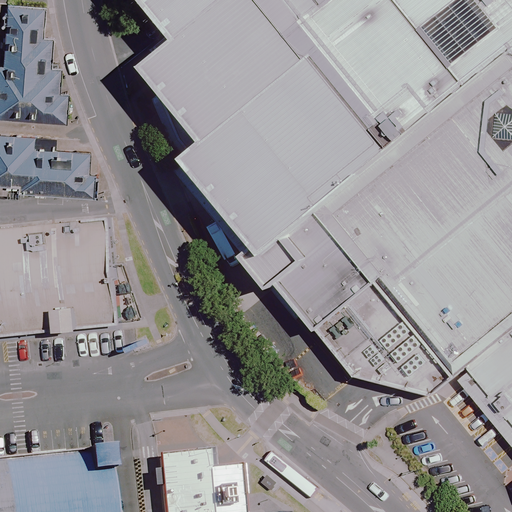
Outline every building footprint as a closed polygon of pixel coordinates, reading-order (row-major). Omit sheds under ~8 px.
[(305,310),(354,368),(432,388),(468,365),(511,418),(511,0),(154,0),(158,5),(174,24),(141,49),(201,124),(181,139),(190,151),(173,163),(296,317),(305,310)] [(61,68),(51,67),(53,38),(42,37),(44,8),(8,5),(3,67),(0,66),(0,119),(66,124),(68,94),(59,93),(61,68)] [(0,135),(0,185),(17,187),(17,194),(95,199),(97,175),(88,174),(89,153),(33,150),(33,137),(0,135)] [(108,214),(0,224),(0,331),(118,320),(108,214)] [(0,511),(106,511),(99,447),(0,457),(0,511)] [(238,511),(234,464),(205,467),(203,450),(155,454),(160,511),(238,511)]
